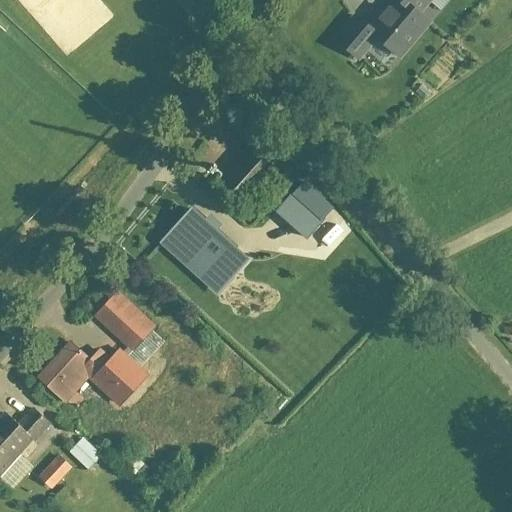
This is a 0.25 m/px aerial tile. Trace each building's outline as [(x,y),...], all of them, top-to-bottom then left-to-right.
[(272,159),(241,133),(205,174),(235,201),(272,159)] [(315,240),(342,208),(311,181),(283,213),(315,240)] [(218,225),(187,196),(146,239),(177,269),(218,225)] [(374,274),(356,257),(267,350),(285,367),(374,274)] [(144,318),(106,282),(81,307),(119,344),(144,318)] [(266,385),(280,369),(212,306),(198,321),(266,385)] [(104,401),(135,371),(108,342),(96,354),(86,344),(79,351),(57,329),(22,362),(52,394),(76,371),(104,401)] [(0,409),(0,455),(37,418),(19,400),(5,414),(0,409)] [(87,437),(74,452),(94,469),(107,454),(87,437)] [(59,460),(47,449),(27,470),(39,481),(59,460)]
